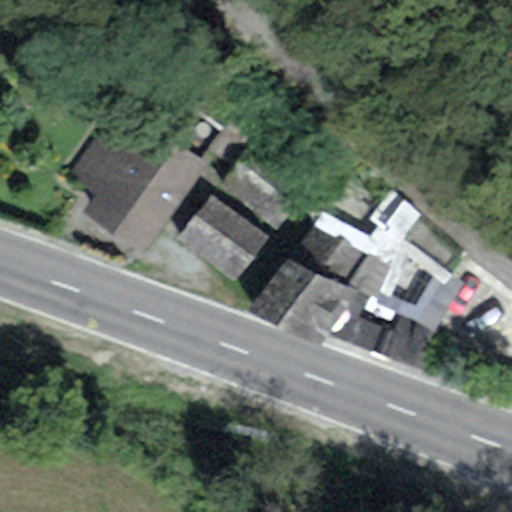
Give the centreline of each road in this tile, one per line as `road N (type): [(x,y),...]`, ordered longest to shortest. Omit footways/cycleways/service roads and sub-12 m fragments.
road 1 (secondary): [(511,458),(0,270)]
road 2 (unclassified): [(511,259),(367,142),(226,0)]
